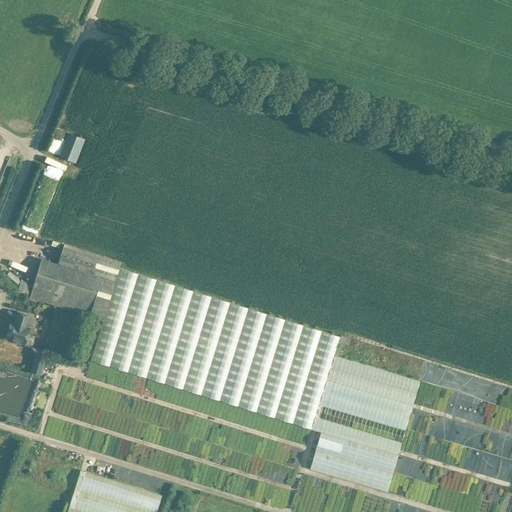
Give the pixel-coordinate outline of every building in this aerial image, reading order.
[(60,156),(75,162),(84,139),(69,133),(60,156)] [(40,218),(49,220),(52,209),(43,206),(40,218)] [(25,226),(36,229),(35,233),(42,236),(46,222),(34,218),(35,218),(28,216),(25,226)] [(19,238),(17,243),(27,247),(29,242),(19,238)] [(42,259),(30,297),(40,300),(103,320),(120,268),(122,262),(65,245),(59,264),(42,259)] [(104,320),(92,360),(321,432),(310,469),(387,492),(404,435),(413,403),(420,381),(334,356),(340,337),(120,268),(104,320)] [(28,327),(32,316),(17,311),(14,323),(11,322),(6,338),(15,341),(17,341),(18,344),(22,345),(23,343),(26,344),(31,328),(28,327)] [(34,359),(30,372),(41,376),(46,362),(34,359)] [(163,511),(168,494),(107,479),(106,482),(93,479),(89,496),(87,496),(82,511),(163,511)] [(209,486),(207,493),(241,503),(243,496),(209,486)]
